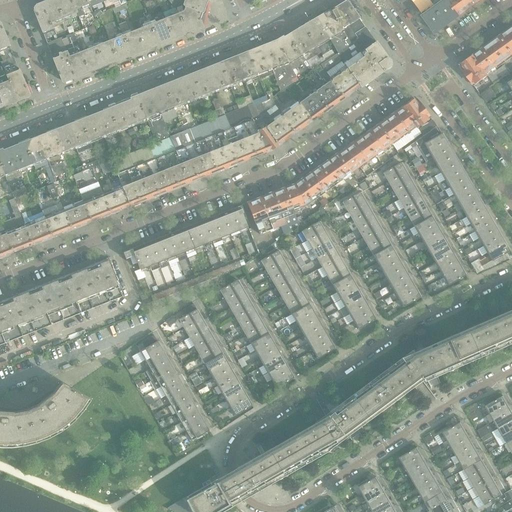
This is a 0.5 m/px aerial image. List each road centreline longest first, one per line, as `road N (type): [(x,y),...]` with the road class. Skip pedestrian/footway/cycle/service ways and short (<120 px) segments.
road 1 (residential): [(511,371),(281,511),(250,504),(226,465),(231,439),(242,430),(411,321),(511,273)]
road 2 (residential): [(0,278),(272,169),(415,71)]
road 3 (residential): [(511,166),(452,84),(434,96),(504,192)]
road 4 (tertiary): [(52,107),(253,25)]
